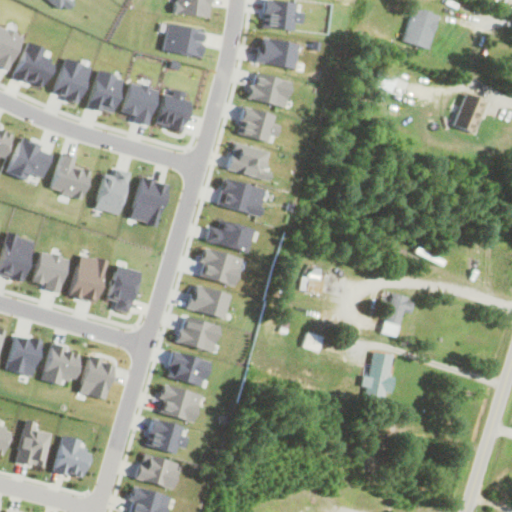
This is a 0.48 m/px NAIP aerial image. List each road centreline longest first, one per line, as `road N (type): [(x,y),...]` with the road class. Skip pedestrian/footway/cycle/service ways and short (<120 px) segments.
road 1 (residential): [(235,0),(216,100),(94,511)]
road 2 (residential): [(196,166),(0,99)]
road 3 (residential): [(463,511),(511,350)]
road 4 (residential): [(0,301),(145,343)]
